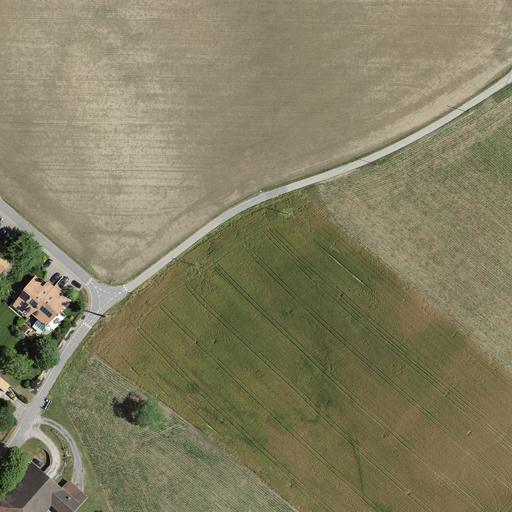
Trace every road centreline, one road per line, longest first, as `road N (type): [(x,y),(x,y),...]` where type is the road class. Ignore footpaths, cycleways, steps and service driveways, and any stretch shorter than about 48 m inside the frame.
road 1 (unclassified): [(110,301),(222,220),(372,160),(511,78)]
road 2 (residential): [(0,457),(110,301)]
road 3 (residential): [(110,301),(0,207)]
